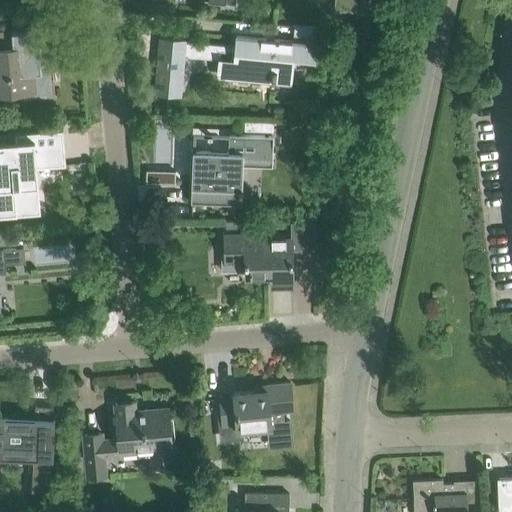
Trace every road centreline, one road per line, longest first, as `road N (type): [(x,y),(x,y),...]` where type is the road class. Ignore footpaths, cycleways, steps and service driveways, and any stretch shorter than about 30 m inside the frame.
road 1 (residential): [(131,349),(103,0)]
road 2 (residential): [(367,328),(437,0)]
road 3 (residential): [(131,349),(367,328)]
road 4 (residential): [(349,439),(511,431)]
road 5 (residential): [(0,360),(131,349)]
